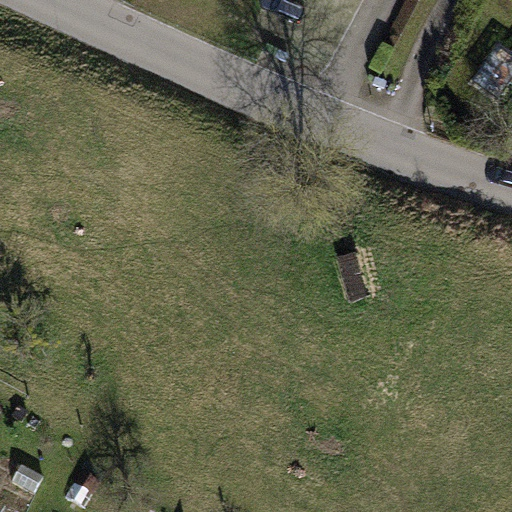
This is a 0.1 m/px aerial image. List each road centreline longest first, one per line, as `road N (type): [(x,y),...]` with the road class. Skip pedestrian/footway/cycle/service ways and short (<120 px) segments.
road 1 (residential): [(511,186),(378,145),(40,0)]
road 2 (unknown): [(310,116),(377,0)]
